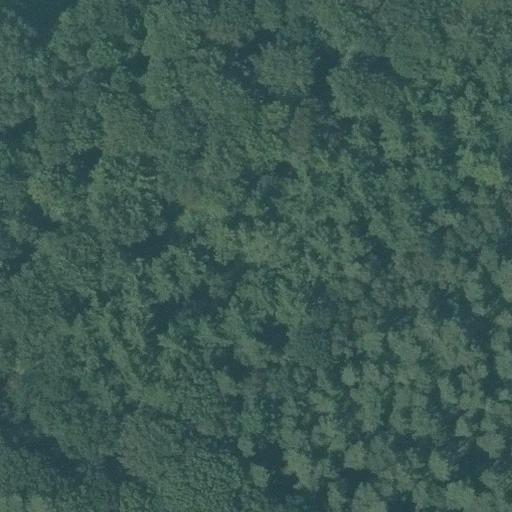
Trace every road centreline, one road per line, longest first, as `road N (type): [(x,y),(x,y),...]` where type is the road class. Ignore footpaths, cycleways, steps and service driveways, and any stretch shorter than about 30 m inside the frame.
road 1 (track): [(0,398),(219,255),(511,46)]
road 2 (track): [(228,511),(0,419)]
